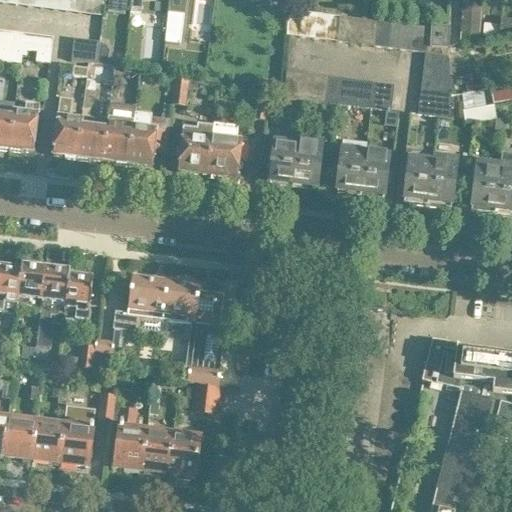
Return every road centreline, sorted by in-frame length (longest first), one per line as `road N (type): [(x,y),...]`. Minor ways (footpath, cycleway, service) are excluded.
road 1 (residential): [(314,247),(0,207)]
road 2 (residential): [(277,511),(314,247)]
road 3 (residential): [(511,272),(314,247)]
